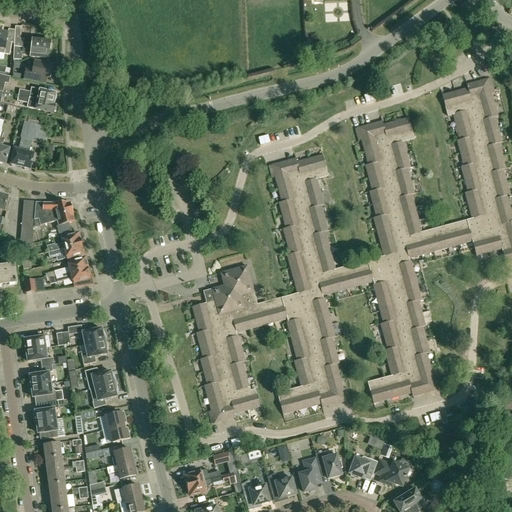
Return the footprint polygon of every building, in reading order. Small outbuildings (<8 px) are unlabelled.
[(0,30),(0,53),(4,54),(10,55),(12,42),(7,41),(8,32),(0,30)] [(16,30),(15,43),(13,60),(21,60),(22,53),(30,54),(30,58),(48,59),(49,51),(50,51),(51,42),(32,40),(31,48),(23,47),(24,39),(21,39),(21,31),(16,30)] [(53,66),(35,62),(33,69),(26,68),(24,79),(46,84),(47,78),(51,79),(53,66)] [(323,205),(320,192),(317,180),(328,177),(322,155),(296,162),(295,159),(269,166),(272,179),(275,178),(281,203),(279,204),(285,229),(283,230),(290,255),(286,256),(297,294),(257,305),(247,266),(221,273),(224,286),(211,290),(213,296),(208,297),(209,303),(192,307),(199,333),(197,334),(204,359),(201,360),(208,385),(204,386),(211,412),(208,413),(212,425),(236,418),(235,414),(261,407),(256,390),(251,391),(250,388),(249,388),(242,363),(245,362),(237,333),(286,320),(297,361),(294,362),(301,387),(277,394),(283,415),(321,405),(322,409),(349,402),(346,389),(343,390),(336,365),(339,364),(332,339),(335,338),(324,296),(373,283),(384,324),(381,325),(388,350),(385,351),(392,377),(368,383),(374,405),(412,394),(413,398),(440,391),(436,378),(433,379),(426,354),(429,353),(423,328),(425,327),(419,302),(422,301),(410,259),(472,242),(476,256),(502,249),(506,264),(511,262),(511,213),(507,197),(510,196),(504,171),(506,170),(499,145),(502,144),(495,118),(498,118),(491,92),(494,91),(491,79),(467,85),(468,89),(454,92),(453,89),(448,91),(449,94),(442,96),(448,117),(453,116),(460,141),(457,141),(464,167),(461,168),(468,193),(465,194),(472,219),(422,233),(411,195),(415,195),(408,169),(410,168),(403,143),(414,140),(409,119),(383,125),(382,122),(355,129),(358,141),(361,140),(368,165),(365,166),(372,192),(369,193),(376,218),(373,219),(383,257),(335,270),(328,245),(324,232),(327,231),(320,206),(323,205)] [(19,90),(18,96),(54,103),(55,100),(56,99),(57,97),(56,96),(56,94),(39,90),(31,89),(30,93),(19,90)] [(18,96),(17,101),(28,104),(27,108),(35,109),(54,113),(54,112),(56,111),(56,109),(55,108),(55,106),(53,105),(54,103),(18,96)] [(8,105),(7,112),(14,114),(15,107),(8,105)] [(25,111),(24,116),(36,119),(37,113),(25,111)] [(16,167),(17,167),(19,168),(20,168),(26,141),(31,124),(27,123),(24,122),(20,138),(22,138),(19,150),(14,149),(12,155),(10,165),(11,165),(12,167),(15,167),(16,167)] [(24,169),(24,170),(27,171),(29,170),(30,170),(30,169),(32,161),(34,154),(29,153),(32,141),(37,142),(40,131),(41,126),(37,125),(31,124),(26,141),(20,168),(22,168),(24,169)] [(45,132),(43,132),(40,131),(37,142),(43,143),(45,132)] [(0,138),(0,163),(5,165),(8,156),(10,149),(3,147),(5,138),(0,137),(0,138)] [(23,201),(23,210),(35,211),(35,203),(35,202),(23,201)] [(70,203),(67,203),(52,203),(35,203),(35,211),(34,215),(34,221),(62,213),(63,215),(72,213),(70,206),(70,203)] [(34,226),(33,230),(33,231),(39,229),(38,225),(56,220),(60,235),(71,231),(69,224),(75,222),(72,213),(63,215),(62,213),(34,221),(34,226)] [(48,254),(81,244),(78,234),(61,238),(63,243),(46,248),(48,254)] [(81,244),(48,254),(49,259),(56,258),(57,261),(67,259),(84,254),(81,244)] [(30,247),(20,248),(21,258),(32,256),(30,247)] [(29,258),(22,259),(24,270),(31,269),(29,258)] [(54,272),(55,276),(63,275),(87,269),(85,259),(68,263),(69,268),(61,270),(54,272)] [(0,267),(0,287),(17,285),(14,266),(0,267)] [(48,278),(49,282),(50,284),(64,280),(72,278),(73,283),(90,278),(87,269),(63,275),(55,276),(48,278)] [(34,280),(24,282),(26,293),(35,292),(34,280)] [(85,346),(106,341),(105,338),(103,332),(102,332),(101,329),(82,333),(85,346)] [(58,347),(64,346),(62,334),(56,334),(58,347)] [(24,340),(26,351),(45,348),(43,337),(24,340)] [(86,353),(81,355),(83,366),(96,363),(95,357),(107,355),(106,351),(107,351),(107,345),(106,341),(85,346),(86,353)] [(47,359),(45,348),(26,351),(27,362),(40,360),(41,367),(48,366),(51,366),(54,365),(53,358),(47,359)] [(29,376),(31,387),(50,384),(49,373),(51,372),(52,371),(51,366),(48,366),(41,367),(42,374),(29,376)] [(90,390),(94,389),(116,384),(115,380),(112,375),(111,375),(110,372),(98,375),(97,369),(84,372),(89,391),(90,390)] [(50,384),(31,387),(32,398),(34,398),(46,396),(47,403),(53,402),(58,401),(63,400),(62,392),(55,393),(51,390),(50,384)] [(117,388),(116,384),(94,389),(90,390),(93,403),(92,403),(94,409),(106,406),(105,400),(117,397),(116,394),(117,394),(117,388)] [(36,411),(34,412),(36,423),(55,420),(54,411),(59,410),(58,401),(53,402),(47,403),(47,410),(36,411)] [(105,417),(99,419),(102,432),(108,430),(124,426),(124,424),(123,421),(126,420),(124,413),(121,413),(105,417)] [(52,439),(58,438),(55,420),(36,423),(38,434),(51,432),(52,439)] [(124,426),(108,430),(112,444),(130,439),(128,432),(126,432),(124,426)] [(375,440),(373,447),(380,450),(383,443),(375,440)] [(45,458),(61,456),(60,443),(43,445),(45,458)] [(100,451),(99,445),(85,449),(85,455),(94,453),(100,451)] [(384,445),(380,456),(389,459),(393,448),(384,445)] [(123,446),(102,451),(104,458),(114,455),(117,466),(133,463),(129,450),(125,451),(123,446)] [(315,455),(319,469),(325,468),(328,479),(341,476),(340,469),(342,469),(340,461),(338,462),(336,455),(327,458),(326,452),(315,455)] [(230,462),(228,453),(213,457),(216,466),(230,462)] [(247,455),(234,459),(235,466),(249,462),(247,455)] [(45,458),(47,471),(63,469),(61,456),(45,458)] [(365,476),(371,479),(377,463),(363,458),(361,458),(360,461),(355,459),(354,461),(352,460),(350,467),(352,468),(349,474),(351,475),(350,476),(357,479),(358,477),(364,479),(365,476)] [(316,490),(315,486),(322,484),(320,476),(315,459),(303,462),(305,473),(299,475),(304,493),(308,492),(310,493),(315,492),(315,490),(316,490)] [(379,461),(375,474),(381,476),(379,482),(392,487),(393,484),(402,488),(408,469),(393,463),(392,466),(379,461)] [(136,477),(133,463),(117,466),(107,469),(109,475),(118,472),(120,480),(136,477)] [(48,485),(65,482),(64,475),(63,469),(47,471),(48,485)] [(186,479),(184,479),(186,487),(215,479),(219,477),(217,472),(213,473),(208,475),(207,470),(201,472),(185,476),(186,479)] [(215,479),(186,487),(188,494),(189,494),(190,496),(191,496),(206,492),(204,487),(212,485),(212,484),(223,481),(224,483),(229,482),(230,485),(240,482),(237,473),(233,474),(233,473),(229,474),(219,477),(215,479)] [(279,500),(287,497),(296,495),(291,479),(280,482),(275,474),(272,476),(271,476),(269,477),(267,478),(272,494),(277,493),(279,500)] [(241,485),(245,501),(251,500),(253,507),(269,502),(265,486),(254,489),(249,481),(245,483),(243,484),(241,485)] [(48,485),(50,498),(66,496),(65,482),(48,485)] [(90,486),(91,492),(105,489),(104,483),(90,486)] [(125,503),(141,499),(138,486),(132,487),(122,490),(114,492),(117,505),(119,504),(125,503)] [(106,494),(105,489),(91,492),(91,498),(100,496),(106,494)] [(415,489),(393,502),(399,511),(417,511),(418,511),(416,504),(422,500),(415,489)] [(68,509),(66,496),(50,498),(52,511),(68,509)] [(100,496),(91,498),(93,510),(103,508),(100,496)] [(144,511),(141,499),(125,503),(119,504),(121,511),(144,511)] [(217,511),(216,506),(209,508),(208,502),(193,506),(193,507),(195,506),(196,511),(195,511),(217,511)]
